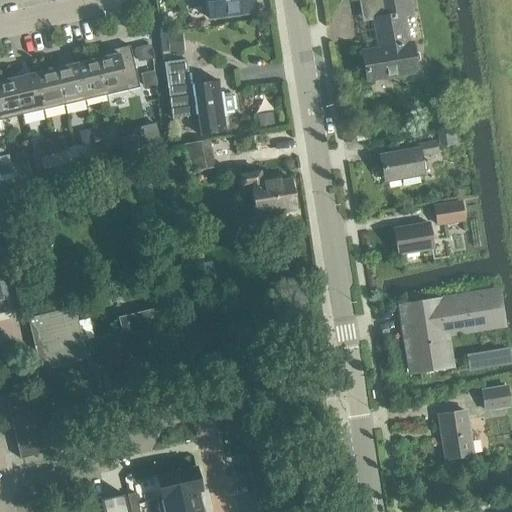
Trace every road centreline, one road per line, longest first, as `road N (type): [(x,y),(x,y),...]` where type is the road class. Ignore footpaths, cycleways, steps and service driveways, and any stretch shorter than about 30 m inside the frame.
road 1 (tertiary): [(341,379),(287,0)]
road 2 (residential): [(0,507),(8,484),(109,456),(133,432),(203,414)]
road 3 (residential): [(203,414),(341,379)]
road 4 (tertiary): [(366,511),(341,379)]
